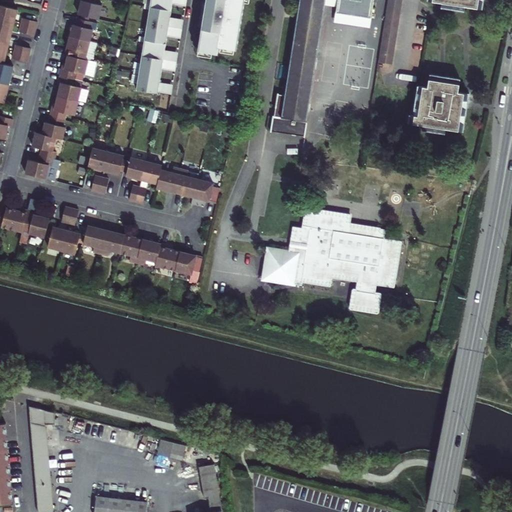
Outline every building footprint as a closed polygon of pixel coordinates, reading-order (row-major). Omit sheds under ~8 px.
[(97,0),(81,0),(81,3),(84,4),(81,17),(83,18),(90,20),(101,22),(104,8),(96,6),(97,0)] [(152,0),(151,7),(151,10),(172,13),(173,6),(174,0),(152,0)] [(187,0),(174,0),(173,6),(187,8),(187,0)] [(207,0),(199,53),(219,57),(220,50),(222,50),(235,52),(237,53),(245,5),(246,0),(207,0)] [(303,0),(287,96),(279,95),(275,118),(273,118),(270,133),(305,139),(328,5),(341,7),(340,14),(373,19),(376,0),(303,0)] [(385,17),(384,23),(383,30),(382,36),(381,42),(380,50),(379,56),(377,63),(392,65),(393,58),(394,52),(395,45),(396,39),(397,32),(398,25),(399,19),(400,12),(401,5),(401,0),(387,0),(387,3),(386,9),(385,17)] [(428,0),(429,1),(442,3),(441,8),(458,10),(459,6),(478,9),(479,3),(483,3),(483,0),(428,0)] [(0,7),(0,21),(12,25),(15,11),(0,7)] [(150,12),(148,26),(170,29),(171,20),(172,13),(151,10),(150,12)] [(373,19),(340,14),(338,23),(372,29),(373,19)] [(19,27),(34,30),(35,23),(21,20),(19,27)] [(171,20),(170,29),(183,32),(184,22),(171,20)] [(0,21),(0,36),(9,38),(12,25),(0,21)] [(82,22),(78,21),(77,28),(74,27),(71,39),(91,44),(94,32),(91,31),(93,24),(89,23),(82,22)] [(146,40),(145,42),(167,46),(168,39),(170,29),(148,26),(146,40)] [(18,34),(32,37),(34,30),(19,27),(18,34)] [(170,29),(168,39),(181,41),(183,32),(170,29)] [(0,36),(0,50),(5,51),(9,38),(0,36)] [(91,44),(71,39),(68,51),(71,52),(70,58),(84,62),(86,55),(88,56),(91,44)] [(145,45),(143,58),(164,62),(166,53),(167,46),(145,42),(145,45)] [(86,55),(84,62),(90,63),(94,60),(98,45),(91,44),(88,56),(86,55)] [(13,53),(27,57),(29,50),(14,46),(13,53)] [(11,60),(25,64),(27,57),(13,53),(11,60)] [(166,53),(164,62),(177,64),(179,55),(166,53)] [(84,62),(70,58),(67,66),(65,71),(63,71),(61,78),(76,81),(77,75),(86,77),(90,63),(89,63),(84,62)] [(140,72),(140,74),(161,78),(163,71),(164,62),(143,58),(140,72)] [(164,62),(163,71),(176,73),(177,64),(164,62)] [(0,84),(7,87),(11,68),(2,66),(0,65),(0,84)] [(140,77),(137,92),(159,95),(159,94),(160,85),(161,78),(140,74),(140,77)] [(86,77),(77,75),(76,81),(84,83),(86,77)] [(460,80),(430,75),(428,88),(422,87),(421,92),(416,91),(412,116),(410,115),(408,123),(422,126),(422,130),(438,133),(439,129),(458,132),(460,124),(464,125),(469,95),(458,93),(460,80)] [(76,81),(61,78),(59,85),(62,86),(61,92),(59,99),(79,104),(82,90),(74,88),(76,81)] [(76,81),(74,88),(82,90),(84,83),(76,81)] [(160,85),(159,94),(172,96),(173,87),(160,85)] [(90,92),(82,90),(79,104),(87,106),(90,92)] [(79,104),(59,99),(57,107),(56,113),(53,112),(51,119),(66,122),(67,116),(76,118),(79,104)] [(0,118),(0,125),(6,127),(9,128),(11,121),(0,118)] [(66,122),(51,119),(50,126),(46,125),(43,137),(55,140),(64,142),(67,130),(64,129),(66,122)] [(42,152),(40,158),(55,161),(57,154),(52,153),(55,140),(35,135),(32,149),(42,152)] [(93,150),(88,168),(104,172),(109,154),(93,150)] [(109,154),(104,172),(120,176),(121,172),(124,161),(125,158),(109,154)] [(55,161),(40,158),(39,165),(29,162),(26,177),(46,181),(55,183),(58,170),(53,169),(55,161)] [(127,174),(126,177),(142,181),(147,163),(131,159),(130,163),(127,174)] [(149,183),(158,186),(162,172),(163,167),(147,163),(142,181),(140,188),(136,203),(143,205),(147,190),(149,183)] [(173,174),(162,172),(158,186),(158,189),(176,194),(182,171),(174,169),(173,174)] [(189,173),(182,171),(176,194),(194,199),(198,180),(188,178),(189,173)] [(91,192),(98,194),(102,179),(95,178),(91,192)] [(102,179),(98,194),(105,195),(109,181),(102,179)] [(214,185),(198,180),(194,199),(217,204),(221,190),(213,188),(214,185)] [(133,187),(129,201),(136,203),(140,188),(133,187)] [(72,210),(65,208),(61,222),(68,224),(72,210)] [(3,224),(1,228),(22,233),(27,212),(20,210),(19,213),(14,211),(6,209),(5,214),(3,224)] [(79,212),(72,210),(68,224),(75,226),(79,212)] [(301,211),(299,221),(308,222),(310,212),(301,211)] [(34,213),(27,212),(22,233),(20,243),(26,244),(29,235),(45,238),(46,235),(48,227),(49,220),(40,218),(34,216),(34,213)] [(373,240),(375,231),(347,227),(349,218),(310,212),(308,222),(299,221),(298,228),(373,240)] [(86,236),(83,245),(94,247),(93,253),(101,254),(106,231),(88,227),(86,236)] [(67,232),(53,228),(51,237),(48,248),(62,252),(67,232)] [(384,233),(375,231),(373,240),(298,228),(297,231),(288,229),(286,239),(296,241),(294,255),(284,254),(264,251),(259,282),(298,288),(299,285),(327,289),(329,280),(354,284),(353,293),(349,292),(346,312),(375,317),(378,297),(375,296),(376,287),(394,290),(401,244),(383,241),(384,233)] [(106,231),(101,254),(108,256),(109,251),(120,254),(125,236),(106,231)] [(80,235),(67,232),(62,252),(76,255),(78,243),(80,235)] [(125,236),(120,254),(131,256),(129,262),(137,264),(143,240),(125,236)] [(296,241),(286,239),(284,254),(294,255),(296,241)] [(143,240),(137,264),(144,265),(146,260),(156,263),(161,245),(143,240)] [(168,247),(161,245),(156,263),(155,266),(176,272),(180,253),(172,251),(167,250),(168,247)] [(204,259),(180,253),(176,272),(192,275),(193,271),(200,273),(204,259)] [(49,426),(48,411),(33,407),(39,511),(49,511),(56,511),(49,426)] [(58,413),(48,411),(49,426),(59,425),(58,413)] [(0,503),(14,502),(8,423),(0,423),(0,503)] [(186,446),(162,440),(158,455),(182,461),(186,446)] [(212,511),(223,511),(216,467),(201,470),(206,499),(210,499),(212,511)] [(149,511),(150,503),(100,497),(97,511),(149,511)]
